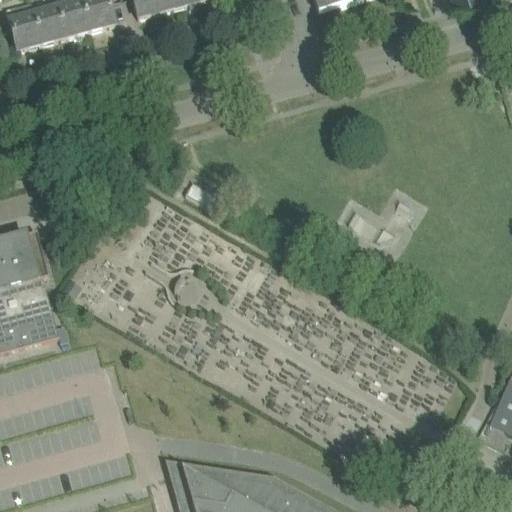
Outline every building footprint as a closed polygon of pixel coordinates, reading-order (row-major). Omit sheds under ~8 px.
[(55,4),(66,43),(90,37),(82,6),(69,10),(66,0),(55,4)] [(82,6),(90,37),(115,30),(106,0),(105,0),(104,0),(93,0),(94,3),(82,6)] [(131,0),(138,24),(163,17),(158,0),(131,0)] [(158,0),(163,17),(187,10),(183,0),(158,0)] [(183,0),(187,10),(188,10),(190,14),(200,12),(199,7),(211,3),(210,0),(183,0)] [(363,4),(361,0),(315,0),(321,18),(363,4)] [(30,8),(42,50),(66,43),(55,4),(57,13),(34,20),(31,8),(30,8)] [(17,57),(42,50),(30,8),(6,15),(17,57)] [(223,222),(233,203),(224,198),(221,203),(214,216),(223,222)] [(0,359),(59,343),(43,284),(49,283),(37,238),(0,247),(0,359)] [(68,288),(62,298),(75,306),(81,296),(68,288)] [(323,511),(275,486),(166,471),(177,511),(323,511)]
